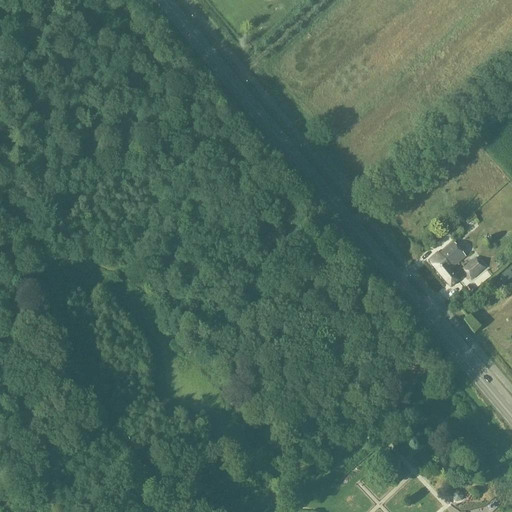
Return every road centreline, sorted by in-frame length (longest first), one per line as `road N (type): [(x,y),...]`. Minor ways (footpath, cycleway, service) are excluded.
road 1 (track): [(117,0),(399,331),(404,363),(373,403),(297,426),(263,420),(237,398),(212,339),(132,276),(83,253),(40,253),(0,270)]
road 2 (primary): [(511,418),(160,0)]
road 3 (track): [(255,511),(267,503),(197,460),(131,453),(116,443),(100,407),(71,392),(66,342),(0,311)]
road 4 (track): [(83,253),(182,209),(354,407)]
road 5 (track): [(216,345),(258,316),(326,246)]
road 6 (track): [(231,81),(323,0)]
